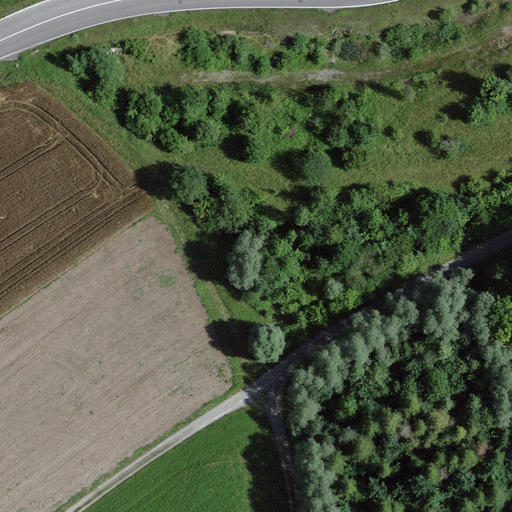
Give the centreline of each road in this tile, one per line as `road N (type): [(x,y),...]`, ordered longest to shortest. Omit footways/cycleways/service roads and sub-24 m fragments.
road 1 (track): [(511,237),(395,299),(270,380)]
road 2 (track): [(270,380),(73,511)]
road 3 (track): [(293,511),(270,380)]
road 4 (tertiary): [(119,0),(0,39)]
